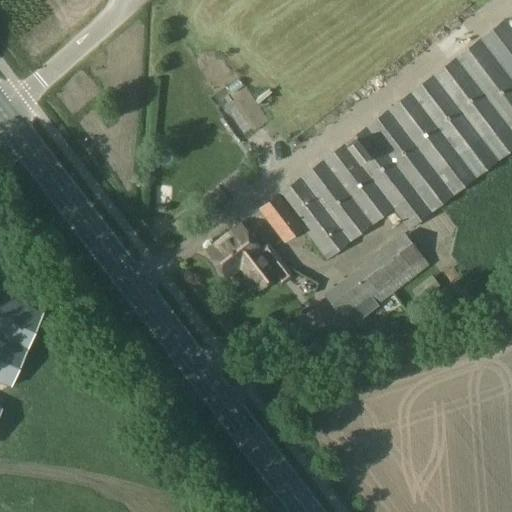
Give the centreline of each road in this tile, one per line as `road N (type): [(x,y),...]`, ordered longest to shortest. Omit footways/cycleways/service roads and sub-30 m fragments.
road 1 (primary): [(304,511),(1,114)]
road 2 (unclassified): [(1,114),(125,4)]
